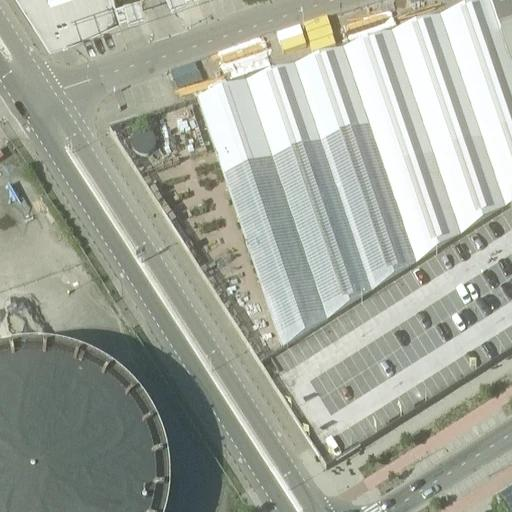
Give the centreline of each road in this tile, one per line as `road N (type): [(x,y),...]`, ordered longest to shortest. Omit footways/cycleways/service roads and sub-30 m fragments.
road 1 (unclassified): [(299,511),(33,99)]
road 2 (unclassified): [(33,99),(340,0)]
road 3 (unclassified): [(389,511),(511,432)]
